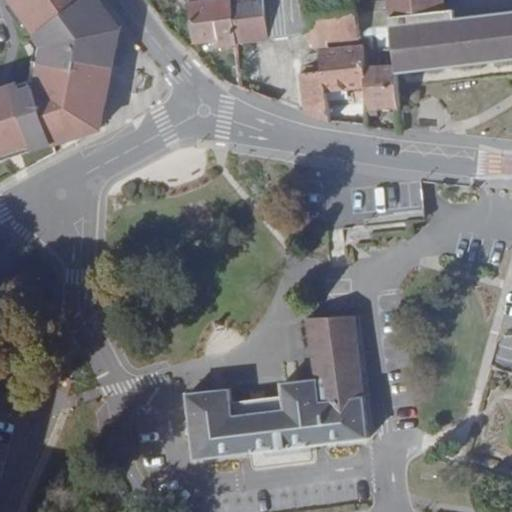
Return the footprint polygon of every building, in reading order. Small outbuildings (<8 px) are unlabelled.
[(11,0),(49,49),(37,83),(30,86),(29,81),(0,90),(0,161),(99,129),(116,28),(96,2),(95,0),(11,0)] [(234,43),(233,38),(229,0),(189,0),(194,42),(217,39),(217,45),(234,43)] [(354,0),(229,0),(233,38),(305,31),(316,50),(359,47),(354,0)] [(384,0),(386,15),(437,9),(436,0),(384,0)] [(437,9),(386,15),(391,63),(392,75),(511,60),(511,10),(457,17),(456,7),(437,9)] [(326,97),(365,94),(362,66),(364,66),(362,48),(362,47),(359,47),(316,50),(326,97)] [(326,97),(316,50),(299,53),(295,59),(306,112),(329,121),(331,121),(326,97)] [(366,112),(396,109),(394,85),(392,75),(391,63),(364,66),(362,66),(365,94),(366,112)] [(199,462),(262,453),(322,444),(357,439),(377,436),(357,316),(307,318),(315,378),(283,383),(285,394),(233,401),(232,390),(191,396),(199,462)] [(324,461),(322,444),(262,453),(264,469),(324,461)]
